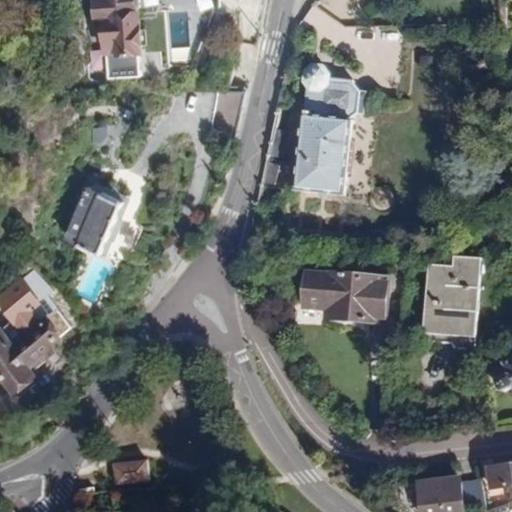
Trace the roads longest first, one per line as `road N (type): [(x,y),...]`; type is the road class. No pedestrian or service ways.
road 1 (residential): [(511,438),(422,449),(338,443),(299,407),(249,325),(221,304)]
road 2 (tertiary): [(203,272),(233,212),(282,0)]
road 3 (residential): [(175,306),(55,477)]
road 4 (tertiary): [(346,511),(301,476),(233,350)]
